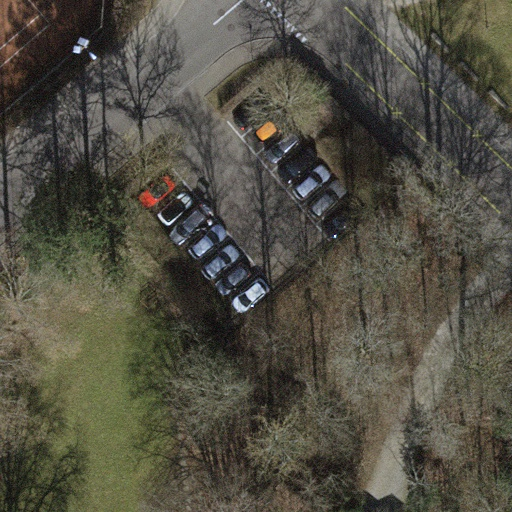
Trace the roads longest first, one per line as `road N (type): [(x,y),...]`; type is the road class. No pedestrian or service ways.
road 1 (unclassified): [(0,209),(245,0)]
road 2 (unclassified): [(511,194),(313,0)]
